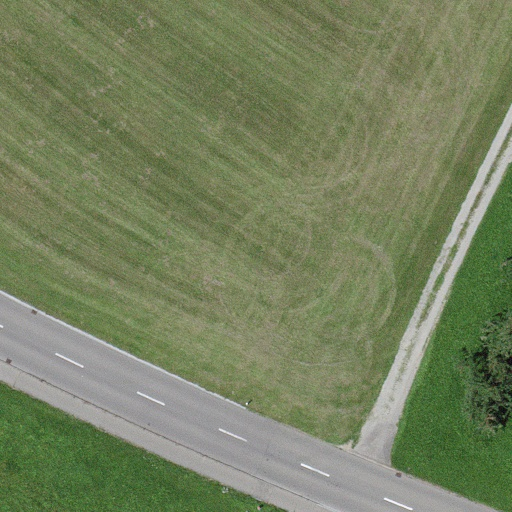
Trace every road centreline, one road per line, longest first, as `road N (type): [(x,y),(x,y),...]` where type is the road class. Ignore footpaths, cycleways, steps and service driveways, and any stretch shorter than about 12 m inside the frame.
road 1 (tertiary): [(0,327),(108,383),(411,511)]
road 2 (track): [(349,511),(511,147)]
